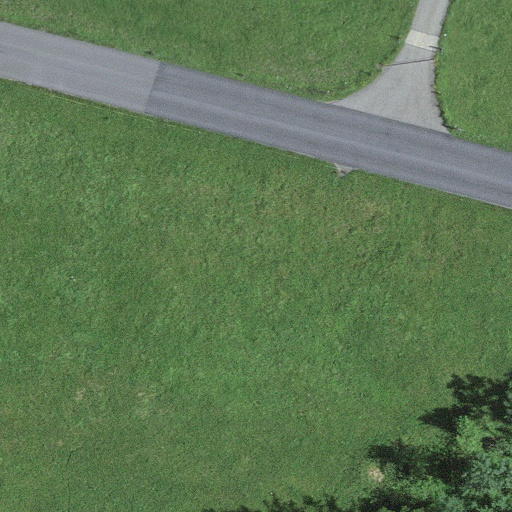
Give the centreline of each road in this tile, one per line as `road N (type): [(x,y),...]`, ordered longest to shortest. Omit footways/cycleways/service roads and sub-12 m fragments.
road 1 (tertiary): [(0,46),(511,181)]
road 2 (track): [(435,0),(389,150)]
